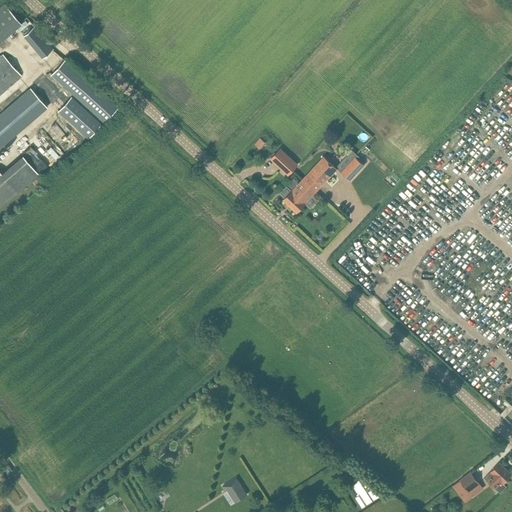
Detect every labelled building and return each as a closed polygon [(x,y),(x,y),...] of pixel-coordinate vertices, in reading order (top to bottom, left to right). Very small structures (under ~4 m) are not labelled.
[(0,41),(22,23),(5,2),(0,6),(0,41)] [(34,27),(24,35),(43,57),(53,49),(34,27)] [(0,94),(20,77),(1,55),(0,55),(0,94)] [(64,60),(51,74),(105,123),(118,109),(64,60)] [(30,88),(0,113),(0,146),(46,106),(30,88)] [(71,96),(58,111),(88,138),(101,124),(71,96)] [(40,157),(48,165),(58,155),(51,147),(40,157)] [(280,149),(271,158),(288,174),(297,165),(280,149)] [(364,165),(357,158),(359,156),(353,150),(337,168),(341,172),(350,180),(364,165)] [(0,172),(0,206),(38,174),(22,155),(1,174),(0,172)] [(324,156),(303,179),(316,191),(337,168),(324,156)] [(290,192),(283,200),(297,212),(304,205),(306,203),(305,202),(316,191),(303,179),(292,190),(290,192)] [(484,478),(500,493),(507,487),(504,483),(511,474),(499,462),(492,469),(490,471),(484,478)] [(460,480),(453,484),(462,496),(468,491),(479,483),(471,472),(460,480)] [(241,503),(249,498),(238,480),(225,489),(228,494),(229,493),(232,497),(236,495),(241,503)]
